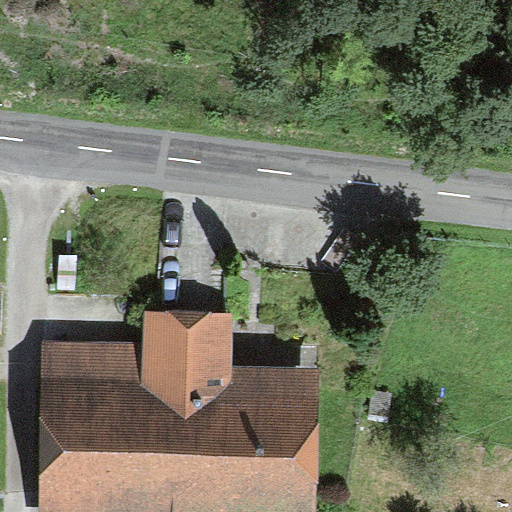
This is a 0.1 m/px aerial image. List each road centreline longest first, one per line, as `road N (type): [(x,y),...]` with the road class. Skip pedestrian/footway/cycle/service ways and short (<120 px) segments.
road 1 (tertiary): [(0,136),(511,202)]
road 2 (track): [(19,511),(7,137)]
